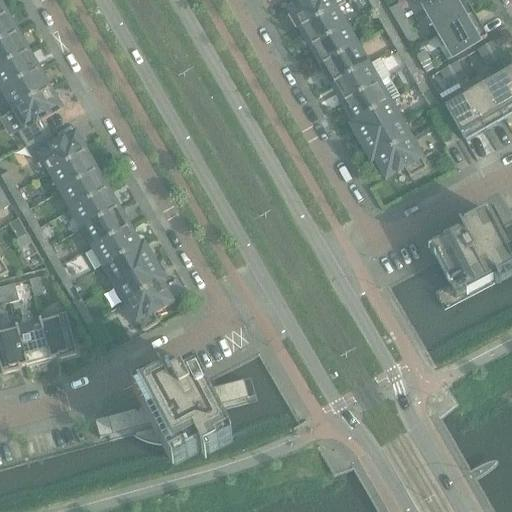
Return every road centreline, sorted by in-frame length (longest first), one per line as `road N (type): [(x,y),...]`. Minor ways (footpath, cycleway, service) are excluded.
road 1 (residential): [(48,0),(231,318)]
road 2 (tertiary): [(102,0),(272,296)]
road 3 (tertiary): [(328,263),(177,0)]
road 4 (residential): [(376,245),(234,0)]
road 5 (tertiary): [(462,511),(328,263)]
road 6 (tertiary): [(272,296),(408,511)]
road 7 (residential): [(0,420),(94,390),(231,318)]
road 8 (residential): [(376,245),(511,173)]
